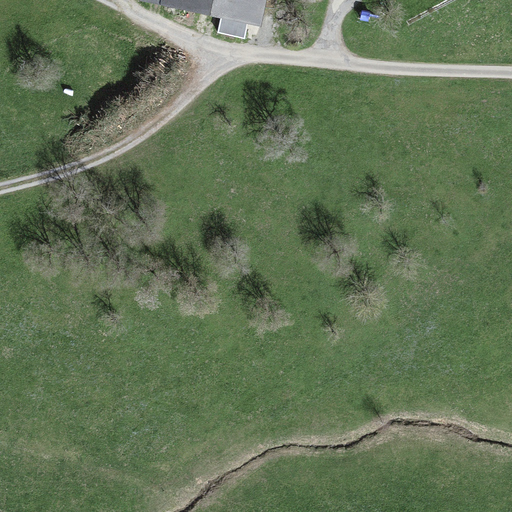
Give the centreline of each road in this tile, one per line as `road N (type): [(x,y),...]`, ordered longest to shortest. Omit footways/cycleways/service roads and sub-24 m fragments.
road 1 (track): [(223,58),(511,76)]
road 2 (track): [(223,58),(126,145),(69,170),(0,186)]
road 3 (track): [(103,0),(223,58)]
